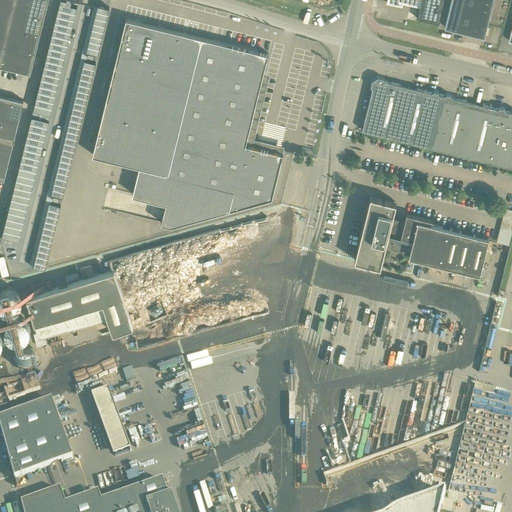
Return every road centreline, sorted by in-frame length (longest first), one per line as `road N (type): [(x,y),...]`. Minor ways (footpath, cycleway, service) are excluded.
road 1 (unclassified): [(349,41),(511,80)]
road 2 (unclassified): [(349,41),(207,0)]
road 3 (unknown): [(286,442),(200,474),(189,493),(191,511)]
road 4 (unclassified): [(326,160),(349,41)]
